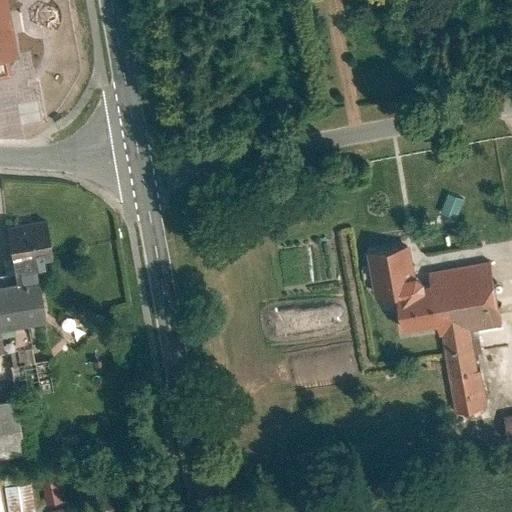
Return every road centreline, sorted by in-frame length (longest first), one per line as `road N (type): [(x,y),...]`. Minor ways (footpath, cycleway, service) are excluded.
road 1 (residential): [(511,114),(143,174)]
road 2 (tertiary): [(143,174),(199,511)]
road 3 (tertiary): [(113,0),(139,153)]
road 4 (residential): [(139,153),(0,154)]
